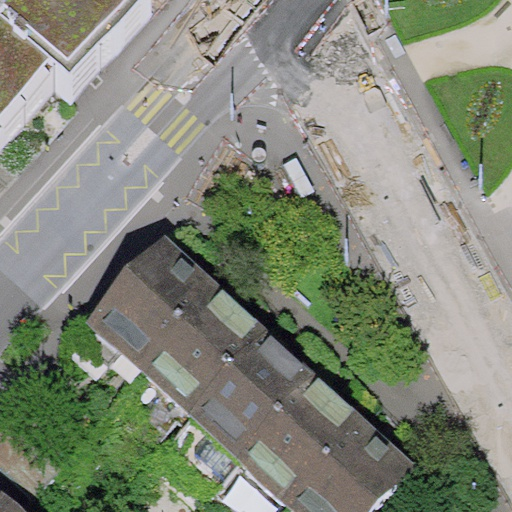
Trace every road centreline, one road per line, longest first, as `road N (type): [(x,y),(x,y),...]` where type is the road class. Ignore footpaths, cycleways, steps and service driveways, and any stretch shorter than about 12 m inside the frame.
road 1 (tertiary): [(280,0),(511,403)]
road 2 (residential): [(280,0),(0,296)]
